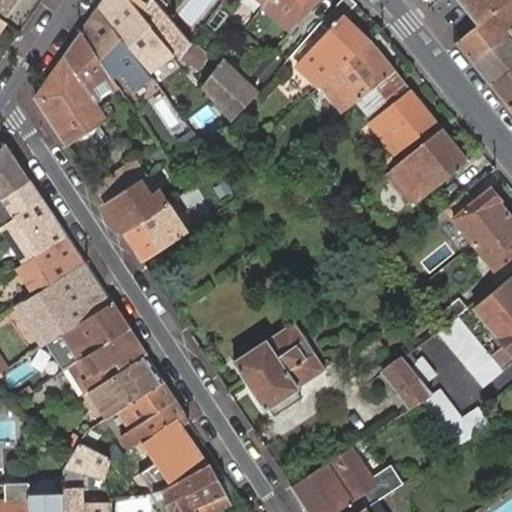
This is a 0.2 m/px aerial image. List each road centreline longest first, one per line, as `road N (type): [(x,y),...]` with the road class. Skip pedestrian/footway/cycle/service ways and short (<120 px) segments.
road 1 (residential): [(277,511),(8,98)]
road 2 (tertiary): [(511,151),(387,0)]
